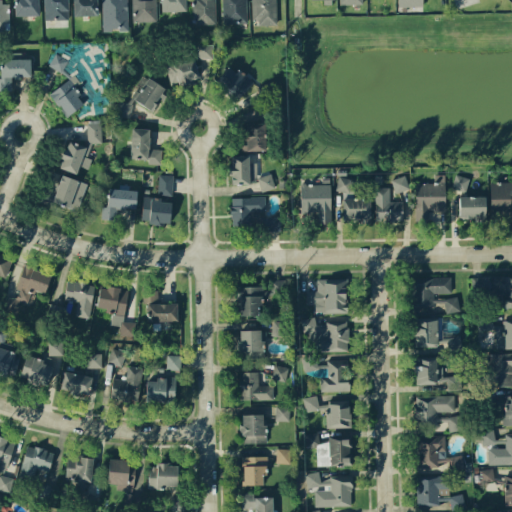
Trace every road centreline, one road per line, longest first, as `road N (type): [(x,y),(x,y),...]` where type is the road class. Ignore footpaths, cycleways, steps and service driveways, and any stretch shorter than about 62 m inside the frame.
road 1 (residential): [(511,252),(129,256),(0,216)]
road 2 (residential): [(218,110),(205,196),(212,511)]
road 3 (residential): [(384,254),(390,511)]
road 4 (residential): [(210,430),(100,426),(0,403)]
